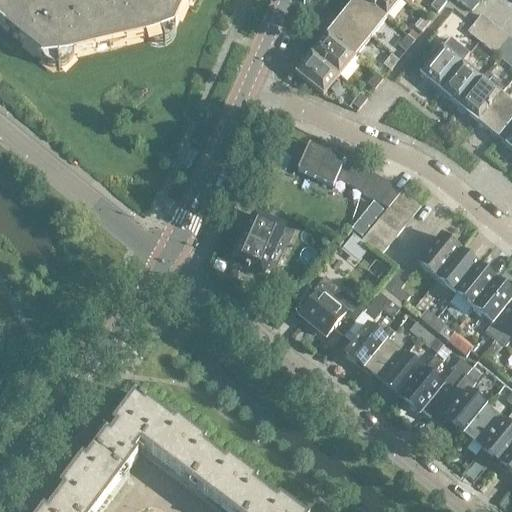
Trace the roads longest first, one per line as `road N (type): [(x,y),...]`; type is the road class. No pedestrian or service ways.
road 1 (residential): [(471,511),(166,260)]
road 2 (residential): [(511,228),(417,164),(247,86)]
road 3 (tertiary): [(0,490),(166,260)]
road 4 (residential): [(166,260),(0,126)]
road 5 (tertiary): [(166,260),(247,86)]
